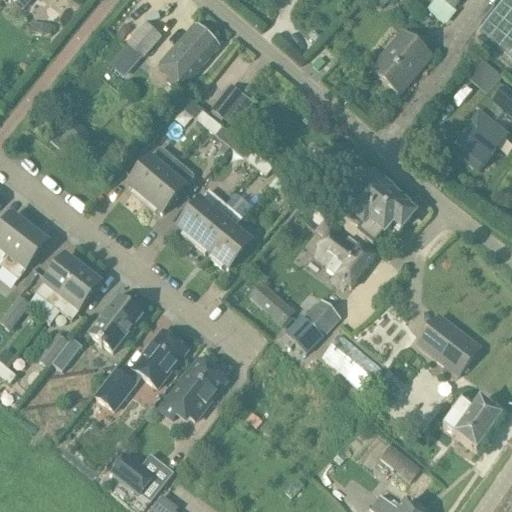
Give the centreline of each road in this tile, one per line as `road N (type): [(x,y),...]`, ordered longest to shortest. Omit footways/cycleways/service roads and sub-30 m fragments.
road 1 (residential): [(511,259),(205,0)]
road 2 (residential): [(241,356),(0,163)]
road 3 (unknown): [(452,209),(357,299)]
